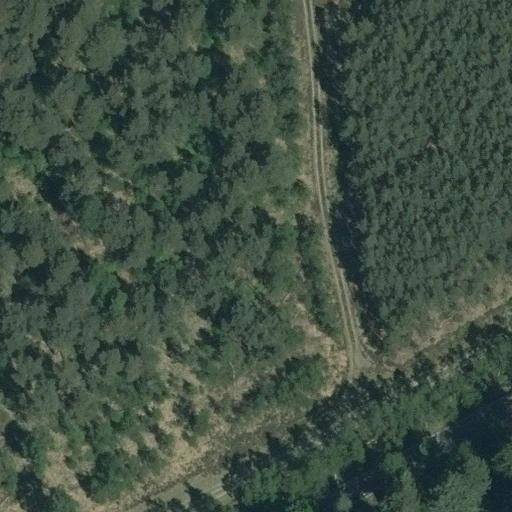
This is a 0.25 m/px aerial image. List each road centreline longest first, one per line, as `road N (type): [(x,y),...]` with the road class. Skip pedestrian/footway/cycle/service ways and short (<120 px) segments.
road 1 (track): [(303,0),(324,217),(367,411)]
road 2 (track): [(511,331),(186,511)]
road 3 (tertiary): [(315,511),(511,403)]
